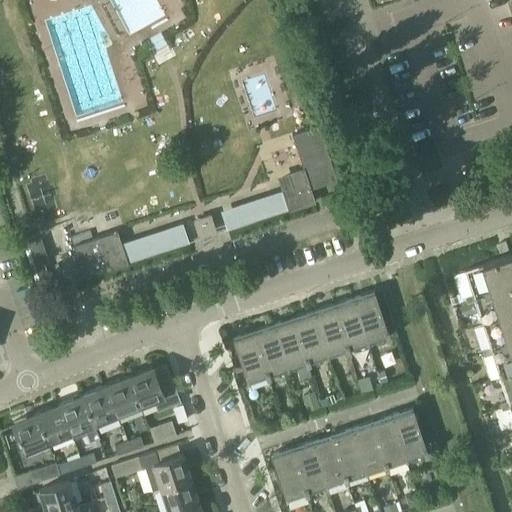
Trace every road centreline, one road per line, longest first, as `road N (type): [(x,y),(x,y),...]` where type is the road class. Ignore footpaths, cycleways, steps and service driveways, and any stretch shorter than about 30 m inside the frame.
road 1 (residential): [(178,322),(511,213)]
road 2 (residential): [(241,511),(178,322)]
road 3 (residential): [(28,382),(178,322)]
